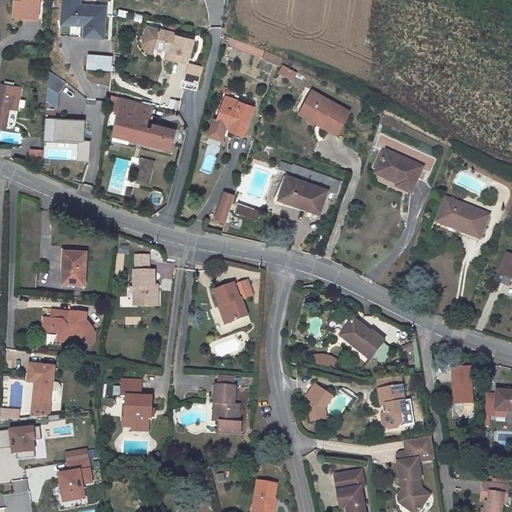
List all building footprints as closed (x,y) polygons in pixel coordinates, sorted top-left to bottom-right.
[(12,21),(37,23),(39,0),(24,0),(24,2),(14,1),(12,21)] [(80,0),(62,0),(61,24),(83,25),(91,26),(90,37),(103,38),(105,6),(80,5),(80,0)] [(91,26),(83,25),(82,36),(90,37),(91,26)] [(152,47),(157,30),(145,27),(141,44),(143,48),(145,50),(147,52),(151,53),(152,47)] [(174,34),(157,30),(152,47),(173,52),(172,60),(184,63),(186,55),(188,56),(192,40),(174,35),(174,34)] [(240,50),(243,42),(235,39),(232,47),(240,50)] [(264,51),(261,59),(279,65),(282,57),(264,51)] [(84,69),(110,69),(110,54),(84,54),(84,69)] [(202,67),(190,64),(187,79),(199,82),(202,67)] [(290,70),(282,66),(278,74),(286,78),(290,70)] [(296,73),(290,70),(286,78),(292,81),(296,73)] [(66,96),(47,84),(46,98),(58,107),(66,96)] [(23,86),(2,85),(0,110),(0,127),(9,128),(10,110),(21,112),(23,86)] [(349,115),(311,93),(301,112),(323,125),(321,130),(336,138),(349,115)] [(120,104),(111,102),(109,115),(117,117),(120,104)] [(152,111),(120,104),(117,117),(117,119),(120,120),(116,138),(150,145),(149,149),(174,154),(178,134),(156,129),(154,136),(147,134),(152,111)] [(233,110),(220,104),(211,130),(219,133),(220,131),(225,132),(224,134),(224,137),(237,142),(239,142),(248,112),(235,107),(233,110)] [(323,125),(301,112),(297,117),(321,130),(323,125)] [(45,159),(88,160),(89,140),(83,140),(84,119),(44,117),(43,141),(46,141),(45,159)] [(43,150),(30,149),(30,157),(43,158),(43,150)] [(425,167),(388,150),(378,171),(400,181),(397,187),(413,194),(425,167)] [(108,190),(130,195),(137,169),(136,169),(138,160),(116,155),(108,190)] [(154,163),(142,160),(141,167),(153,170),(154,163)] [(330,180),(293,166),(279,202),(318,215),(330,180)] [(153,170),(141,167),(137,180),(150,183),(153,170)] [(233,197),(223,193),(214,219),(224,223),(233,197)] [(449,198),(445,195),(445,197),(433,223),(480,242),(481,238),(453,227),(456,221),(441,216),(449,198)] [(491,215),(449,198),(441,216),(456,221),(453,227),(481,238),(491,215)] [(232,212),(256,220),(259,210),(236,202),(232,212)] [(511,277),(511,253),(507,252),(495,279),(507,284),(511,277)] [(63,253),(62,276),(68,277),(67,283),(84,284),(85,255),(63,253)] [(135,254),(135,269),(150,269),(150,254),(135,254)] [(163,278),(173,278),(172,262),(162,263),(163,278)] [(155,286),(154,269),(150,269),(135,269),(132,269),(133,286),(139,286),(140,306),(159,305),(158,285),(155,286)] [(221,306),(226,319),(227,323),(228,323),(248,316),(241,297),(253,293),(248,282),(234,287),(233,285),(212,292),(218,307),(221,306)] [(84,314),(53,311),(52,318),(41,317),(40,330),(59,332),(58,340),(68,341),(77,332),(89,345),(96,340),(96,332),(84,319),(84,314)] [(342,336),(359,350),(372,360),(387,342),(373,331),(372,333),(355,320),(342,336)] [(409,342),(399,345),(402,354),(412,350),(409,342)] [(336,367),(337,357),(314,353),(313,363),(336,367)] [(50,412),(56,365),(28,361),(26,382),(34,383),(31,415),(50,412)] [(468,366),(448,367),(451,405),(471,403),(468,366)] [(218,375),(218,386),(234,387),(235,376),(218,375)] [(379,381),(383,410),(376,421),(388,429),(402,426),(410,413),(408,403),(407,404),(401,378),(379,381)] [(151,419),(152,396),(141,396),(141,381),(122,381),(121,394),(125,394),(125,414),(131,414),(131,427),(131,430),(149,431),(149,419),(151,419)] [(315,385),(306,398),(310,402),(320,408),(329,396),(315,385)] [(220,422),(222,422),(221,433),(242,435),(243,424),(240,423),(241,407),(235,407),(237,388),(234,387),(218,386),(215,386),(213,405),(221,406),(220,422)] [(498,399),(488,398),(487,419),(497,419),(498,414),(508,415),(511,415),(511,395),(498,394),(498,399)] [(320,408),(310,402),(308,405),(310,420),(325,418),(323,410),(332,398),(329,396),(320,408)] [(220,422),(221,406),(213,405),(212,421),(220,422)] [(0,419),(18,420),(19,408),(0,407),(0,419)] [(41,427),(0,431),(0,447),(12,446),(13,454),(17,453),(18,459),(36,457),(34,439),(42,438),(41,427)] [(435,459),(432,437),(405,442),(407,453),(400,454),(397,458),(401,482),(403,482),(404,488),(398,497),(399,502),(404,506),(407,502),(419,511),(430,495),(422,489),(421,479),(422,479),(420,462),(435,459)] [(68,473),(60,474),(64,499),(84,496),(82,484),(92,483),(88,458),(67,462),(68,473)] [(335,493),(338,510),(347,509),(347,511),(364,511),(360,488),(357,474),(333,479),(335,493)] [(25,479),(12,480),(14,494),(27,492),(25,479)] [(509,511),(511,494),(511,486),(488,484),(487,504),(492,504),(490,511),(509,511)] [(272,511),(275,500),(254,497),(251,511),(272,511)] [(407,502),(404,506),(411,511),(417,511),(419,511),(407,502)]
